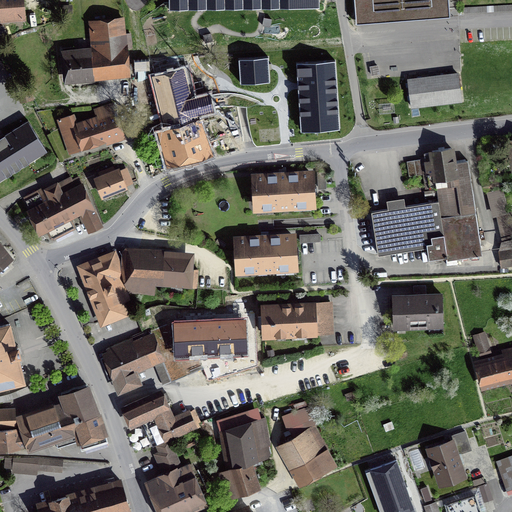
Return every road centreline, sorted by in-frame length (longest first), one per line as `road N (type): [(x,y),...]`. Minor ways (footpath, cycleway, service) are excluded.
road 1 (residential): [(338,150),(196,168),(166,180),(114,234),(39,265)]
road 2 (residential): [(39,265),(95,373),(143,511)]
road 3 (residential): [(511,125),(338,150)]
road 4 (residential): [(349,40),(511,26)]
road 5 (residential): [(355,282),(338,150)]
